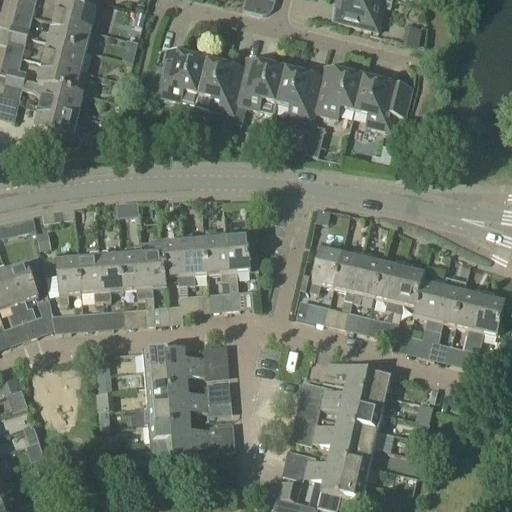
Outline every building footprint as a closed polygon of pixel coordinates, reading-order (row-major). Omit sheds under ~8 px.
[(34,0),(18,0),(17,5),(34,10),(37,1),(34,0)] [(253,0),(241,0),(237,12),(260,19),(265,3),(253,0)] [(372,11),(374,0),(338,0),(332,27),(376,38),(382,13),(372,11)] [(52,28),(89,37),(94,16),(57,6),(52,28)] [(83,58),(89,37),(52,28),(46,49),(83,58)] [(10,31),(8,39),(26,44),(28,35),(11,30),(11,31),(10,31)] [(417,53),(421,35),(405,32),(401,50),(417,53)] [(7,46),(24,51),(26,44),(8,39),(7,46)] [(78,78),(83,58),(46,49),(41,69),(78,78)] [(193,112),(205,67),(166,57),(155,102),(179,108),(193,112)] [(272,121),(274,110),(283,76),(245,66),(242,76),(243,77),(233,111),(235,112),(272,121)] [(243,77),(242,76),(205,67),(193,112),(208,116),(232,122),(235,112),(233,111),(243,77)] [(73,100),(78,78),(41,69),(35,91),(73,100)] [(0,74),(0,81),(6,82),(24,87),(26,79),(18,76),(1,72),(0,74)] [(353,118),(361,84),(323,74),(320,85),(321,85),(313,120),(336,126),(339,115),(353,118)] [(321,85),(320,85),(283,76),(274,110),(289,114),(286,125),(311,131),(313,120),(321,85)] [(81,101),(73,98),(73,100),(35,91),(24,88),(24,87),(6,82),(3,95),(41,104),(38,113),(75,122),(81,101)] [(401,124),(409,96),(361,84),(353,118),(367,122),(365,132),(388,138),(392,122),(401,124)] [(0,125),(13,129),(19,107),(0,102),(0,125)] [(70,144),(75,122),(38,113),(33,134),(70,144)] [(371,163),(368,173),(390,178),(396,156),(382,153),(379,165),(371,163)] [(126,210),(126,211),(127,225),(138,224),(137,210),(137,209),(126,210)] [(246,244),(224,245),(227,289),(236,289),(236,279),(248,278),(246,244)] [(224,245),(203,247),(206,281),(220,280),(220,290),(227,289),(224,245)] [(203,247),(182,249),(185,293),(194,292),(193,282),(206,281),(203,247)] [(160,250),(161,260),(163,285),(164,285),(177,283),(178,293),(185,293),(182,249),(160,250)] [(320,293),(331,295),(339,261),(318,256),(310,290),(311,290),(309,299),(318,301),(320,293)] [(143,296),(144,305),(145,305),(146,316),(144,316),(146,333),(154,333),(153,316),(151,295),(164,294),(164,285),(163,285),(161,260),(149,261),(140,261),(143,296)] [(132,262),(119,263),(122,297),(136,296),(136,306),(144,305),(143,296),(140,261),(132,262)] [(343,307),(349,308),(351,300),(359,266),(339,261),(331,295),(345,299),(343,307)] [(98,265),(101,308),(110,308),(109,298),(122,297),(119,263),(107,264),(98,265)] [(98,265),(76,266),(79,301),(93,300),(94,309),(101,308),(98,265)] [(76,266),(55,268),(58,302),(59,312),(68,311),(67,302),(79,301),(76,266)] [(343,336),(352,339),(356,321),(355,321),(358,310),(359,311),(361,302),(373,305),(381,271),(359,266),(351,300),(349,308),(351,309),(348,319),(347,319),(343,336)] [(24,269),(4,277),(29,346),(37,344),(31,327),(24,308),(37,303),(33,293),(41,290),(35,271),(26,274),(24,269)] [(381,271),(373,305),(386,308),(384,317),(392,319),(394,310),(402,276),(381,271)] [(423,281),(402,276),(394,310),(392,319),(389,329),(385,346),(393,348),(397,331),(396,331),(398,320),(400,321),(402,312),(414,315),(420,290),(423,281)] [(4,277),(0,278),(0,316),(10,313),(13,322),(17,332),(16,332),(22,349),(29,346),(4,277)] [(424,336),(431,337),(432,337),(434,329),(434,328),(442,295),(420,290),(414,315),(412,324),(426,327),(424,336)] [(429,348),(425,365),(433,367),(437,350),(440,339),(442,331),(454,334),(462,299),(451,297),(442,295),(434,328),(434,329),(432,337),(431,337),(429,348)] [(238,299),(228,300),(230,318),(239,317),(238,299)] [(454,334),(467,337),(458,373),(466,375),(470,358),(482,304),(462,299),(454,334)] [(228,300),(221,300),(223,318),(230,318),(228,300)] [(195,302),(186,303),(188,321),(196,320),(195,302)] [(186,303),(179,304),(181,321),(188,321),(186,303)] [(470,358),(466,375),(474,377),(478,360),(483,340),(495,343),(503,309),(492,306),(482,304),(470,358)] [(299,308),(295,325),(311,329),(315,312),(299,308)] [(137,316),(138,334),(146,333),(144,316),(137,316)] [(111,318),(102,319),(104,337),(112,336),(111,318)] [(341,318),(337,335),(343,336),(347,319),(341,318)] [(102,319),(95,320),(96,337),(104,337),(102,319)] [(51,320),(49,321),(54,341),(70,339),(69,322),(60,323),(52,323),(51,320)] [(382,327),(378,345),(385,346),(389,329),(382,327)] [(417,364),(425,365),(429,348),(421,346),(417,364)] [(142,379),(206,374),(206,365),(184,367),(183,356),(140,360),(142,379)] [(491,363),(488,379),(499,382),(502,366),(491,363)] [(385,403),(390,385),(327,369),(324,379),(346,385),(344,393),(385,403)] [(143,397),(186,394),(186,385),(207,383),(206,374),(142,379),(143,397)] [(385,403),(344,393),(342,402),(331,399),(332,395),(303,388),(300,400),(318,405),(321,406),(381,420),(385,403)] [(145,414),(209,409),(208,401),(187,403),(186,394),(143,397),(145,414)] [(318,405),(316,414),(338,419),(336,428),(377,438),(381,420),(321,406),(318,405)] [(134,433),(146,433),(189,429),(188,421),(210,419),(209,409),(145,414),(132,415),(134,433)] [(405,430),(418,432),(421,413),(408,411),(405,430)] [(107,418),(98,419),(99,437),(109,436),(107,418)] [(372,456),(377,438),(336,428),(334,437),(312,432),(309,441),(372,456)] [(147,451),(212,446),(211,437),(189,439),(189,429),(146,433),(147,451)] [(368,473),(372,456),(309,441),(307,449),(329,455),(327,463),(368,473)] [(212,446),(147,451),(149,468),(192,465),(191,457),(213,456),(212,446)] [(301,475),(364,490),(368,473),(327,463),(325,472),(314,469),(315,464),(286,457),(283,471),(301,475)] [(364,490),(301,475),(299,484),(321,489),(315,511),(335,511),(338,503),(360,509),(364,490)] [(275,505),(296,510),(300,493),(279,488),(275,505)] [(0,500),(0,511),(9,511),(5,499),(0,500)]
